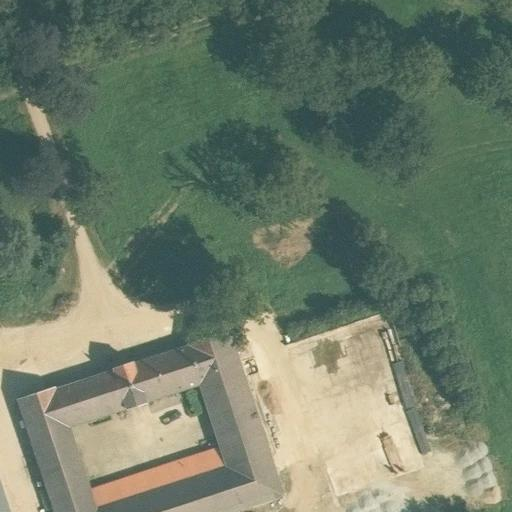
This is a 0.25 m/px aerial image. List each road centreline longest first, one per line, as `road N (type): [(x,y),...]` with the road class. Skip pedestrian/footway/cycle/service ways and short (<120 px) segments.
road 1 (track): [(0,87),(25,71),(285,0)]
road 2 (unclassified): [(89,282),(1,0)]
